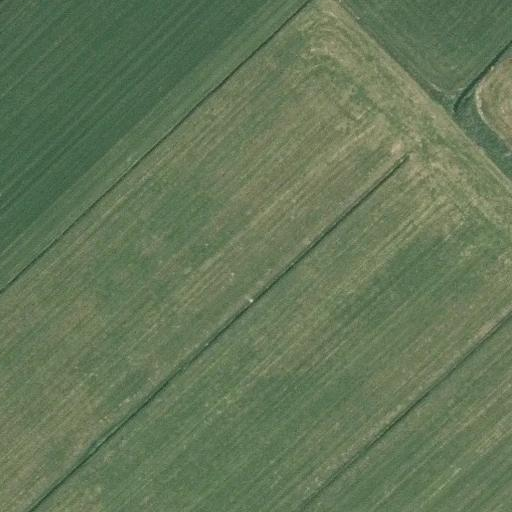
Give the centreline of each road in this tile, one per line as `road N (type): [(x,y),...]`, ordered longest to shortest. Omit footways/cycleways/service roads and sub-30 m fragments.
road 1 (track): [(0,269),(287,0)]
road 2 (track): [(360,0),(447,91),(511,23)]
